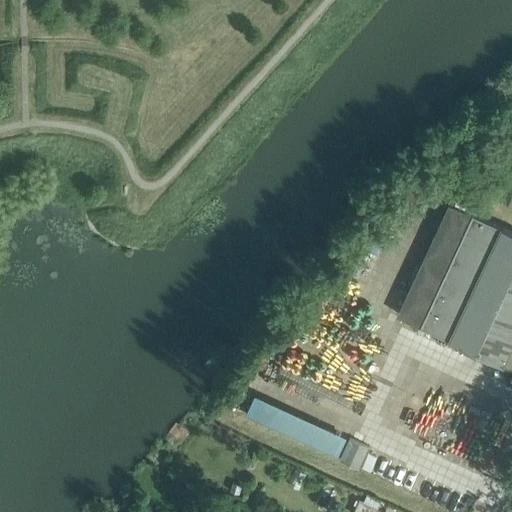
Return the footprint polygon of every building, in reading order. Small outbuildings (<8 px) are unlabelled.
[(511,182),(502,201),(511,205),(511,182)] [(511,232),(452,205),(400,316),(511,368),(511,232)] [(255,394),(246,414),(337,457),(347,437),(255,394)] [(359,470),(369,448),(349,439),(339,461),(359,470)] [(384,511),(359,501),(353,511),(384,511)]
